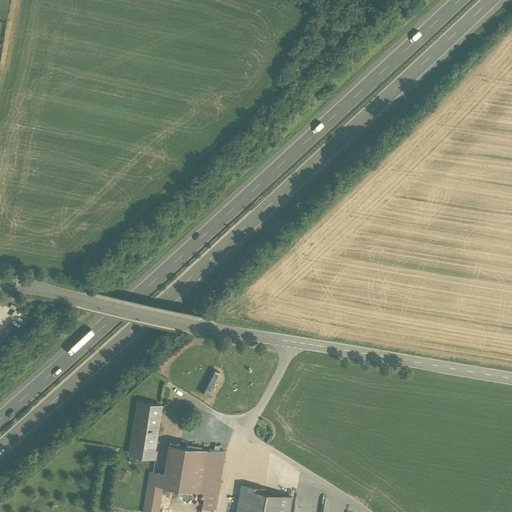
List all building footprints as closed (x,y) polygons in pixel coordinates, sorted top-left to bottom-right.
[(160,405),(140,402),(135,432),(134,432),(132,442),(151,445),(153,435),(156,436),(158,423),(157,423),(160,405)] [(132,442),(130,453),(138,455),(138,457),(140,458),(143,458),(145,458),(146,456),(156,458),(157,451),(154,451),(155,445),(151,445),(132,442)] [(211,449),(169,443),(164,474),(149,472),(142,511),(158,511),(163,486),(204,492),(211,449)] [(225,452),(211,449),(204,492),(218,495),(225,452)] [(264,488),(242,485),(237,511),(288,511),(291,496),(263,492),(264,488)] [(218,495),(204,492),(202,506),(216,508),(218,495)]
